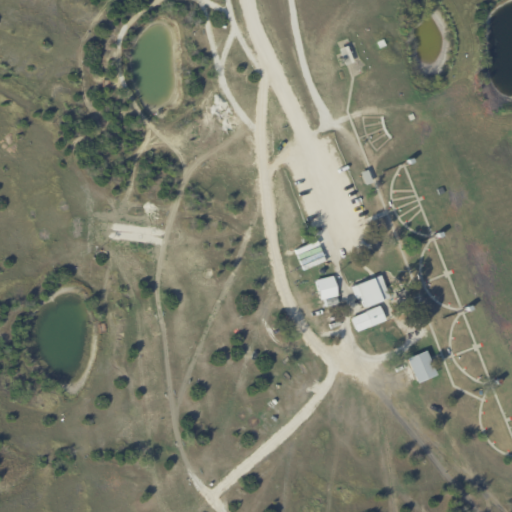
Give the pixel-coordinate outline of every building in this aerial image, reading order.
[(347,65),(341,68),(336,56),(339,55),(337,50),(345,47),(352,63),(347,65)] [(359,173),(366,171),(370,183),(364,186),(359,173)] [(387,297),(388,299),(363,309),(358,297),(354,299),(350,288),(379,276),(387,297)] [(335,296),(323,299),(320,286),(333,282),(336,296),(335,296)] [(337,303),(338,305),(326,309),(324,301),(336,298),(337,303)] [(378,308),(383,322),(370,328),(364,313),(377,307),(378,308)] [(406,360),(424,352),(434,376),(416,384),(406,360)]
